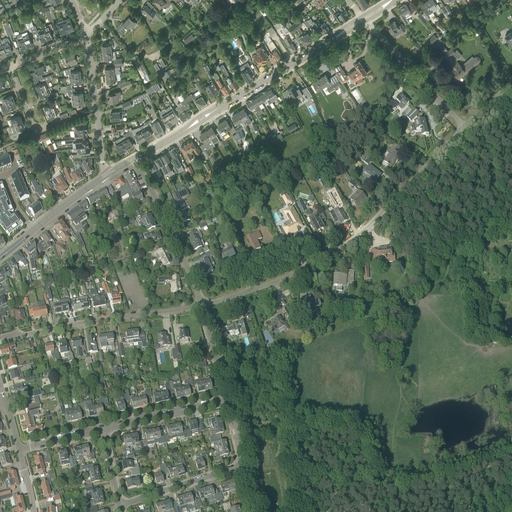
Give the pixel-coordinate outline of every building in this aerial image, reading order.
[(153,0),(153,1),(160,8),(162,7),(164,5),(167,7),(168,7),(172,3),(168,0),(164,0),(163,0),(153,0)] [(357,0),(362,8),(368,5),(364,0),(357,0)] [(436,5),(434,2),(432,0),(428,0),(426,1),(433,12),(439,8),(437,4),(436,5)] [(426,1),(421,5),(425,12),(424,12),(426,16),(433,12),(426,1)] [(150,18),(151,17),(152,18),(155,16),(154,15),(155,14),(157,11),(155,8),(151,5),(148,7),(146,4),(143,7),(144,8),(141,10),(144,13),(143,13),(146,16),(147,15),(150,18)] [(412,13),(411,10),(409,11),(405,4),(398,9),(401,15),(400,16),(404,22),(403,22),(405,24),(408,22),(406,18),(411,15),(410,14),(412,13)] [(267,5),(260,11),(264,16),(268,12),(267,11),(270,9),(267,5)] [(342,12),(339,14),(338,13),(333,16),(335,18),(334,19),(335,20),(335,19),(337,22),(341,19),(343,21),(348,17),(346,13),(347,13),(343,7),(342,7),(342,6),(339,8),(342,12)] [(421,15),(417,18),(423,24),(426,21),(424,18),(421,15)] [(123,21),(117,28),(120,31),(118,33),(121,36),(125,31),(123,29),(125,26),(128,29),(129,27),(131,28),(136,23),(129,17),(124,23),(123,21)] [(69,18),(62,20),(62,21),(63,23),(67,32),(73,29),(69,18)] [(310,19),(308,20),(316,29),(317,28),(319,30),(320,29),(323,33),(328,29),(324,22),(321,25),(318,20),(314,23),(314,22),(312,23),(310,19)] [(290,23),(287,26),(293,32),(297,29),(299,34),(296,36),(299,42),(301,40),(304,45),(307,43),(307,42),(308,42),(312,40),(308,33),(303,36),(298,28),(302,25),(298,20),(292,26),(290,23)] [(63,23),(62,21),(56,23),(60,34),(67,32),(63,23)] [(397,26),(397,25),(394,21),(388,25),(389,26),(390,27),(390,28),(389,29),(391,33),(392,33),(394,37),(405,29),(402,24),(398,26),(398,25),(397,26)] [(45,28),(42,29),(46,40),(52,37),(50,32),(50,31),(50,32),(49,31),(50,31),(50,30),(49,30),(51,29),(51,30),(53,29),(51,24),(45,26),(45,28)] [(271,27),(266,30),(271,37),(271,36),(276,33),(271,27)] [(221,35),(220,36),(224,41),(224,40),(235,33),(232,28),(223,34),(221,35)] [(46,40),(42,29),(39,30),(39,29),(36,30),(41,42),(46,40)] [(27,32),(21,34),(22,37),(26,47),(32,45),(27,32)] [(26,47),(22,37),(21,34),(21,33),(15,35),(21,49),(26,47)] [(195,37),(192,34),(184,41),(187,44),(195,37)] [(438,38),(435,36),(434,35),(428,41),(431,45),(438,38)] [(115,37),(112,39),(117,45),(118,46),(121,44),(115,37)] [(219,37),(209,44),(211,46),(214,44),(220,40),(219,37)] [(287,37),(284,39),(291,52),(297,48),(295,46),(299,43),(295,38),(292,40),(293,42),(290,44),(287,37)] [(439,37),(435,41),(432,45),(436,49),(443,41),(439,37)] [(4,39),(0,41),(1,42),(6,55),(12,53),(10,48),(9,45),(10,44),(9,41),(9,40),(8,39),(6,38),(5,38),(4,39)] [(279,53),(277,48),(273,42),(270,43),(271,44),(270,45),(271,45),(270,46),(274,51),(271,53),(275,60),(281,56),(279,53)] [(113,48),(113,44),(111,45),(110,43),(106,43),(106,45),(102,46),(103,53),(111,52),(111,48),(113,48)] [(267,55),(266,52),(262,46),(256,50),(259,55),(258,55),(264,63),(266,62),(265,60),(267,59),(266,56),(267,55)] [(447,51),(445,53),(441,56),(452,69),(451,70),(458,77),(461,74),(463,76),(480,61),(480,59),(478,57),(476,57),(474,58),(472,56),(461,66),(451,55),(455,52),(451,48),(448,51),(447,51)] [(111,52),(103,53),(104,60),(104,61),(108,61),(107,60),(112,59),(114,59),(114,60),(114,63),(122,62),(122,59),(116,60),(115,51),(111,52)] [(264,63),(258,55),(256,56),(253,51),(250,53),(254,59),(253,60),(255,63),(256,62),(258,64),(260,63),(261,64),(264,63)] [(76,63),(75,60),(73,54),(61,59),(63,65),(69,62),(71,65),(76,63)] [(149,81),(137,56),(131,58),(144,84),(149,81)] [(359,61),(354,64),(357,69),(352,72),(351,72),(349,73),(349,74),(348,74),(349,75),(347,76),(342,69),(336,73),(342,83),(348,79),(350,83),(354,80),(355,81),(354,81),(357,85),(363,81),(361,77),(360,77),(361,75),(362,76),(367,73),(359,61)] [(253,71),(247,62),(239,68),(244,77),(247,81),(252,77),(249,73),(253,71)] [(223,64),(219,66),(225,78),(229,85),(231,84),(234,90),(239,87),(235,80),(232,81),(229,76),(223,64)] [(40,73),(48,70),(46,65),(34,69),(35,72),(31,73),(34,81),(41,79),(42,78),(40,73)] [(207,65),(204,67),(210,78),(213,77),(207,65)] [(79,70),(74,71),(74,70),(72,70),(71,67),(64,70),(65,72),(66,73),(67,75),(68,74),(69,78),(80,76),(79,70)] [(114,67),(110,68),(105,68),(106,75),(114,74),(120,74),(119,67),(114,67)] [(173,76),(169,69),(165,72),(169,79),(173,76)] [(216,73),(213,75),(214,78),(224,95),(229,92),(229,91),(226,85),(223,86),(219,79),(218,79),(219,78),(216,73)] [(114,74),(106,75),(107,83),(111,82),(111,83),(115,83),(115,82),(117,81),(117,78),(115,78),(114,74)] [(321,78),(313,84),(317,90),(325,85),(327,88),(332,85),(332,84),(333,83),(336,88),(338,87),(341,90),(340,91),(341,91),(345,89),(337,75),(336,76),(335,75),(328,79),(325,74),(321,77),(321,78)] [(42,83),(36,86),(38,92),(48,88),(45,80),(51,78),(49,75),(45,77),(42,78),(41,79),(42,83)] [(80,76),(69,78),(69,85),(77,84),(77,83),(81,82),(80,76)] [(197,81),(194,83),(200,92),(203,91),(197,81)] [(218,92),(216,88),(212,81),(208,82),(210,84),(205,87),(207,91),(208,91),(211,96),(218,92)] [(157,82),(152,85),(155,90),(156,91),(156,92),(161,89),(157,82)] [(294,107),(291,102),(302,95),(298,88),(297,89),(295,84),(291,87),(290,87),(289,87),(288,88),(288,89),(282,93),(292,108),(294,107)] [(152,85),(145,89),(147,92),(148,94),(155,90),(152,85)] [(270,87),(265,90),(272,102),(278,98),(275,94),(274,94),(273,91),(270,87)] [(307,87),(301,91),(306,98),(312,95),(307,87)] [(50,93),(48,88),(38,92),(40,97),(50,93)] [(82,92),(77,93),(77,91),(74,91),(74,88),(67,89),(68,95),(70,96),(71,96),(71,100),(83,98),(82,92)] [(265,90),(259,94),(264,101),(266,105),(269,104),(270,104),(272,108),(274,106),(272,102),(265,90)] [(120,92),(118,92),(113,93),(113,94),(108,95),(108,97),(108,99),(109,99),(109,102),(118,101),(117,97),(121,97),(120,92)] [(187,98),(185,99),(187,103),(193,99),(195,102),(196,102),(199,107),(206,103),(200,93),(196,96),(194,93),(191,95),(191,94),(189,95),(188,96),(187,96),(187,97),(187,98)] [(3,96),(0,96),(0,99),(1,100),(3,105),(14,101),(11,95),(4,98),(3,96)] [(262,102),(258,95),(251,99),(260,113),(263,112),(258,104),(262,102)] [(401,95),(398,99),(394,102),(390,98),(386,106),(391,110),(396,105),(401,110),(409,103),(401,95)] [(83,98),(71,100),(72,106),(74,105),(75,107),(79,106),(79,105),(83,104),(83,98)] [(178,106),(175,108),(179,114),(186,110),(187,112),(188,112),(191,110),(187,103),(185,99),(176,104),(178,106)] [(260,113),(251,99),(246,102),(249,106),(250,109),(254,107),(258,115),(260,113)] [(55,100),(46,103),(47,105),(43,107),(46,112),(56,108),(55,105),(57,104),(55,100)] [(129,100),(122,104),(124,109),(125,109),(132,106),(129,100)] [(16,106),(14,101),(3,105),(5,110),(16,106)] [(284,112),(285,111),(288,109),(284,101),(280,104),(284,112)] [(178,119),(173,110),(170,106),(165,110),(166,111),(173,122),(178,119)] [(58,114),(56,108),(46,112),(48,118),(58,114)] [(248,117),(246,113),(243,109),(238,113),(242,120),(245,118),(248,124),(251,122),(248,117)] [(191,116),(188,112),(187,112),(186,110),(179,114),(183,121),(191,116)] [(420,121),(419,119),(416,119),(415,118),(419,114),(414,110),(413,110),(407,115),(407,117),(411,122),(412,126),(410,126),(411,129),(410,129),(411,131),(411,130),(412,133),(417,132),(416,130),(420,129),(421,131),(420,131),(420,132),(421,132),(422,136),(425,135),(426,136),(427,137),(428,136),(429,135),(429,134),(428,128),(426,129),(425,122),(426,122),(425,119),(421,120),(422,120),(422,121),(420,121)] [(111,116),(110,116),(110,120),(111,120),(120,119),(120,120),(123,120),(122,115),(125,114),(125,111),(115,112),(110,113),(111,116)] [(164,115),(162,117),(168,126),(173,122),(166,111),(163,114),(164,115)] [(242,120),(238,113),(232,116),(235,120),(237,124),(238,126),(234,128),(237,134),(237,133),(240,139),(244,138),(242,132),(240,129),(243,127),(246,126),(242,120)] [(19,116),(15,118),(8,120),(10,125),(21,121),(19,116)] [(74,130),(85,129),(86,129),(86,128),(87,127),(86,125),(86,124),(85,123),(76,124),(76,120),(70,123),(70,125),(74,124),(74,130)] [(151,122),(150,120),(146,122),(147,124),(144,126),(144,125),(140,127),(142,131),(146,138),(152,135),(149,129),(152,127),(151,125),(150,123),(151,122)] [(231,129),(228,124),(225,120),(218,124),(219,127),(216,128),(222,139),(223,139),(225,138),(223,136),(228,133),(227,131),(231,129)] [(21,121),(10,125),(7,127),(11,136),(12,137),(13,138),(14,138),(16,138),(17,137),(17,136),(17,134),(21,133),(19,129),(24,127),(21,121)] [(162,134),(164,133),(158,122),(151,125),(152,127),(157,137),(159,136),(160,136),(162,134)] [(287,128),(289,132),(297,127),(295,123),(287,128)] [(219,141),(214,132),(211,128),(206,131),(210,139),(213,144),(219,141)] [(146,138),(142,131),(138,133),(136,130),(133,132),(132,130),(129,131),(133,138),(136,136),(140,142),(146,138)] [(126,140),(123,141),(122,141),(127,149),(133,146),(129,140),(133,138),(129,131),(123,135),(126,140)] [(206,131),(200,135),(205,143),(207,146),(209,144),(209,143),(212,141),(210,139),(206,131)] [(49,138),(47,132),(39,135),(41,141),(49,138)] [(237,133),(237,134),(235,134),(232,136),(237,143),(241,141),(240,139),(237,133)] [(273,138),(276,142),(283,138),(280,133),(273,138)] [(271,135),(268,137),(272,144),(276,142),(273,138),(271,135)] [(122,141),(123,141),(120,138),(120,139),(115,142),(115,141),(114,141),(115,142),(114,142),(115,146),(116,145),(118,149),(117,150),(118,153),(120,152),(127,149),(122,141)] [(191,140),(186,143),(191,150),(193,149),(197,155),(198,155),(200,154),(201,153),(197,147),(194,143),(191,140)] [(186,143),(181,146),(183,150),(189,160),(193,158),(191,155),(193,154),(191,150),(186,143)] [(386,168),(388,166),(391,167),(394,163),(394,162),(396,159),(397,160),(400,157),(398,155),(402,150),(398,147),(394,145),(391,149),(388,153),(389,154),(381,164),(386,168)] [(88,147),(76,148),(77,148),(77,154),(71,155),(74,158),(81,157),(80,154),(89,153),(89,152),(90,151),(89,148),(88,148),(88,147)] [(174,147),(169,151),(173,158),(172,158),(177,167),(176,167),(177,169),(182,166),(176,156),(179,155),(174,147)] [(361,152),(358,157),(363,161),(367,156),(361,152)] [(171,160),(169,157),(167,153),(161,156),(165,163),(164,163),(166,168),(169,171),(172,169),(168,161),(171,160)] [(7,156),(2,158),(6,167),(11,165),(7,156)] [(159,157),(155,159),(157,164),(159,167),(161,166),(165,174),(167,173),(162,161),(159,157)] [(159,169),(156,164),(154,160),(147,164),(157,182),(160,180),(156,171),(159,169)] [(80,162),(76,163),(81,172),(84,170),(87,175),(88,175),(89,175),(91,174),(91,173),(92,173),(92,172),(91,171),(92,170),(91,161),(82,165),(80,162)] [(190,165),(187,167),(191,177),(195,176),(190,165)] [(381,175),(377,172),(369,166),(364,173),(370,177),(367,181),(373,185),(381,175)] [(67,169),(63,171),(66,178),(69,184),(73,182),(74,184),(80,180),(82,179),(82,177),(79,171),(76,173),(75,173),(74,174),(73,172),(69,174),(67,169)] [(131,172),(124,176),(127,181),(128,183),(129,186),(132,190),(135,188),(136,191),(140,188),(131,172)] [(19,173),(10,177),(11,179),(10,179),(12,182),(21,178),(19,173)] [(67,189),(64,185),(63,183),(65,182),(61,176),(54,181),(62,192),(67,189)] [(21,178),(12,182),(14,187),(23,183),(21,178)] [(120,179),(115,182),(124,196),(127,194),(129,198),(127,198),(130,206),(134,204),(131,197),(130,194),(131,193),(129,187),(125,180),(122,182),(120,179)] [(35,181),(31,183),(32,187),(34,190),(35,193),(35,194),(36,194),(39,198),(42,196),(44,199),(41,202),(43,205),(47,202),(47,203),(49,201),(49,202),(51,202),(52,201),(53,199),(52,199),(53,199),(48,191),(44,194),(41,189),(42,188),(41,186),(40,186),(37,187),(35,181)] [(52,182),(53,184),(51,185),(50,183),(47,185),(51,190),(54,195),(56,193),(58,195),(62,192),(54,181),(52,182)] [(124,196),(115,182),(112,184),(116,190),(117,190),(121,198),(124,196)] [(23,183),(14,187),(16,191),(25,188),(23,183)] [(0,224),(9,236),(22,226),(15,216),(13,217),(10,214),(13,213),(1,184),(0,184),(0,224)] [(25,188),(16,191),(16,192),(17,193),(16,194),(17,196),(18,196),(27,193),(25,188)] [(104,189),(89,197),(93,204),(103,198),(107,205),(111,203),(104,189)] [(334,190),(327,194),(333,204),(340,201),(334,190)] [(366,199),(363,195),(358,191),(355,194),(356,195),(352,199),(351,199),(350,200),(354,204),(353,204),(354,205),(357,208),(366,199)] [(27,193),(18,196),(20,201),(29,197),(27,193)] [(131,197),(134,204),(143,200),(140,193),(131,197)] [(238,203),(246,199),(243,194),(235,198),(238,203)] [(287,194),(281,198),(286,206),(287,206),(288,208),(288,209),(283,212),(289,221),(284,224),(286,230),(285,231),(288,236),(297,231),(298,231),(300,230),(298,227),(302,225),(299,220),(299,219),(298,220),(297,218),(298,217),(292,207),(291,208),(291,207),(290,206),(292,204),(291,203),(293,202),(290,196),(289,197),(287,194)] [(87,200),(84,202),(89,209),(91,208),(90,205),(93,204),(89,197),(86,199),(87,200)] [(36,203),(32,206),(38,214),(41,212),(40,212),(42,210),(40,207),(42,205),(38,199),(35,202),(36,203)] [(176,203),(175,203),(178,209),(176,210),(177,214),(176,214),(177,214),(179,219),(189,215),(187,209),(186,209),(185,207),(183,204),(182,200),(180,201),(176,203)] [(89,209),(84,202),(79,206),(84,213),(89,209)] [(298,204),(302,213),(306,211),(301,202),(298,204)] [(27,208),(24,210),(28,216),(31,214),(34,217),(36,215),(36,216),(38,214),(32,206),(28,209),(27,208)] [(79,206),(72,211),(81,223),(82,227),(86,225),(83,221),(87,219),(83,214),(84,213),(79,206)] [(347,221),(345,216),(341,209),(338,211),(337,208),(329,212),(335,223),(339,221),(341,224),(347,221)] [(81,223),(72,211),(66,216),(71,221),(70,223),(77,232),(82,227),(81,223)] [(316,213),(308,218),(310,222),(312,225),(311,225),(312,228),(313,228),(316,233),(317,232),(317,233),(320,232),(320,231),(325,228),(319,218),(316,213)] [(149,215),(138,220),(139,222),(139,223),(141,226),(144,225),(152,221),(149,215)] [(189,215),(179,219),(182,225),(185,223),(186,225),(187,229),(196,225),(194,221),(193,222),(189,215)] [(144,225),(145,228),(144,229),(145,232),(155,227),(152,221),(144,225)] [(64,225),(63,226),(61,222),(53,228),(55,230),(53,231),(58,238),(60,237),(64,242),(68,239),(64,234),(69,230),(67,226),(64,227),(64,226),(64,225)] [(192,239),(189,240),(191,246),(201,241),(199,242),(198,239),(202,237),(199,233),(197,234),(196,230),(190,233),(191,237),(192,236),(193,238),(192,239)] [(262,238),(259,234),(259,232),(247,237),(251,246),(244,249),(244,250),(246,254),(253,251),(254,251),(260,248),(257,241),(262,238)] [(148,234),(143,236),(147,243),(148,242),(148,243),(148,244),(149,245),(150,245),(150,246),(154,244),(154,243),(156,242),(161,240),(160,239),(160,238),(160,237),(159,237),(158,234),(153,236),(152,233),(148,234)] [(44,241),(36,247),(40,254),(51,247),(48,243),(52,241),(49,238),(47,234),(46,234),(45,234),(44,235),(44,236),(43,236),(41,238),(41,239),(42,238),(44,241)] [(79,234),(75,236),(80,249),(81,249),(84,256),(88,255),(79,234)] [(201,241),(191,246),(194,251),(198,249),(199,251),(198,251),(200,255),(209,251),(207,247),(203,249),(201,247),(203,246),(202,241),(201,241)] [(33,242),(28,247),(29,248),(33,256),(34,262),(35,272),(40,271),(38,261),(36,254),(35,250),(35,247),(33,242)] [(61,243),(54,245),(57,256),(61,256),(60,252),(63,251),(61,243)] [(158,246),(150,250),(150,251),(151,251),(152,253),(153,252),(156,258),(151,260),(152,262),(167,255),(168,255),(166,251),(165,251),(164,249),(160,251),(158,246)] [(384,249),(371,251),(372,260),(378,259),(385,258),(386,262),(395,261),(394,254),(391,254),(391,251),(391,246),(384,247),(384,249)] [(29,248),(28,247),(23,250),(28,257),(31,273),(35,272),(34,262),(33,256),(29,248)] [(232,247),(231,247),(228,249),(227,249),(220,252),(225,263),(226,263),(225,263),(232,259),(233,260),(233,262),(234,262),(236,268),(241,266),(232,247)] [(203,259),(203,262),(200,264),(205,275),(213,272),(211,268),(214,267),(214,266),(210,257),(216,254),(215,251),(203,256),(203,257),(203,258),(204,259),(203,259)] [(26,258),(23,254),(20,255),(19,253),(15,256),(12,257),(16,264),(18,263),(19,264),(19,265),(20,265),(21,266),(22,266),(23,265),(24,267),(28,265),(24,259),(26,258)] [(167,255),(152,262),(154,266),(157,265),(157,263),(159,262),(160,262),(161,262),(164,267),(170,264),(169,262),(170,261),(167,255)] [(11,260),(6,264),(11,271),(12,274),(14,273),(15,276),(18,275),(16,267),(11,260)] [(10,271),(8,269),(5,264),(0,268),(5,274),(6,278),(6,279),(7,279),(6,277),(10,274),(8,272),(10,271)] [(368,264),(360,265),(360,273),(363,273),(368,272),(368,264)] [(334,282),(333,286),(335,286),(337,286),(337,291),(342,291),(342,287),(346,287),(346,283),(353,284),(353,282),(354,271),(348,271),(347,276),(338,275),(338,273),(335,272),(334,282)] [(165,278),(163,279),(164,281),(169,280),(169,281),(171,281),(172,283),(171,284),(173,293),(180,292),(179,287),(180,287),(178,276),(173,277),(172,277),(165,278)] [(42,280),(34,283),(32,283),(32,285),(33,288),(33,289),(44,286),(42,280)] [(117,293),(111,294),(111,297),(112,299),(112,304),(120,303),(119,298),(119,294),(121,293),(122,292),(119,286),(115,287),(117,293)] [(95,290),(89,291),(90,293),(90,296),(91,300),(92,300),(92,303),(93,308),(99,307),(97,296),(97,295),(95,290)] [(101,294),(97,295),(97,296),(99,307),(105,305),(105,303),(108,302),(104,290),(101,292),(101,294)] [(307,305),(301,307),(304,313),(308,311),(309,313),(311,314),(315,312),(316,310),(315,308),(321,306),(319,302),(321,302),(320,299),(318,299),(312,301),(311,296),(307,298),(309,302),(307,303),(307,304),(307,305)] [(89,305),(87,297),(78,299),(81,310),(87,309),(86,306),(89,305)] [(81,310),(78,299),(78,298),(78,299),(72,300),(72,299),(74,311),(81,310)] [(69,312),(68,307),(67,305),(69,304),(68,299),(63,300),(63,303),(60,303),(60,305),(62,314),(69,312)] [(47,316),(45,308),(44,301),(37,303),(40,318),(47,316)] [(40,318),(37,303),(37,302),(34,303),(34,305),(32,306),(31,308),(32,310),(29,310),(30,316),(33,315),(33,319),(40,318)] [(56,304),(53,304),(53,307),(55,315),(62,314),(60,305),(60,303),(56,304)] [(295,317),(291,309),(288,305),(283,308),(290,320),(295,317)] [(0,325),(1,325),(4,325),(3,318),(6,317),(5,313),(8,313),(7,307),(2,309),(3,313),(0,313),(0,325)] [(15,309),(9,310),(11,320),(16,319),(17,322),(19,322),(20,323),(23,322),(23,321),(25,321),(24,316),(23,311),(16,312),(15,309)] [(274,323),(271,324),(268,326),(272,334),(278,330),(283,327),(285,331),(289,329),(284,321),(283,322),(279,317),(273,321),(274,323)] [(236,324),(229,326),(230,328),(223,330),(225,336),(228,335),(227,333),(234,331),(235,335),(239,334),(237,327),(241,326),(242,330),(241,330),(243,337),(247,336),(243,322),(239,323),(239,325),(237,326),(236,324)] [(133,343),(131,331),(125,332),(126,336),(120,337),(121,343),(125,343),(125,341),(127,340),(128,344),(133,343)] [(137,331),(131,331),(133,343),(138,343),(141,342),(142,348),(147,347),(146,337),(144,337),(144,333),(138,334),(137,331)] [(180,337),(176,338),(177,341),(179,340),(180,343),(188,342),(188,340),(188,339),(189,339),(189,336),(187,336),(186,331),(180,332),(180,335),(179,335),(180,337)] [(112,334),(105,335),(107,345),(106,346),(107,347),(111,347),(111,349),(114,348),(112,334)] [(98,336),(98,337),(98,338),(98,339),(99,345),(100,344),(100,348),(107,347),(106,346),(105,335),(98,336)] [(170,345),(169,342),(169,337),(165,338),(164,335),(157,336),(157,341),(158,344),(162,344),(163,347),(170,345)] [(95,341),(94,341),(93,337),(87,338),(89,352),(97,351),(97,349),(96,345),(95,341)] [(81,343),(80,339),(71,340),(72,348),(75,348),(77,357),(81,357),(79,347),(82,347),(82,343),(81,343)] [(66,348),(66,347),(65,342),(58,343),(60,355),(64,354),(64,357),(65,358),(69,357),(69,361),(74,360),(72,353),(71,353),(69,348),(66,348)] [(53,351),(53,349),(52,344),(45,346),(46,353),(47,356),(51,355),(54,355),(53,351)] [(11,350),(15,348),(14,345),(4,348),(4,349),(0,349),(0,350),(1,356),(9,354),(9,355),(14,354),(13,350),(11,351),(11,350)] [(17,367),(13,355),(9,357),(10,361),(6,362),(8,369),(17,367)] [(203,362),(202,360),(198,362),(200,368),(202,368),(207,367),(205,362),(203,362)] [(16,372),(15,372),(10,374),(12,381),(18,379),(17,375),(22,374),(21,371),(23,370),(23,368),(16,370),(16,372)] [(194,378),(190,379),(192,386),(196,385),(198,393),(205,391),(202,379),(202,377),(197,378),(198,380),(194,381),(194,378)] [(202,379),(205,391),(211,389),(209,377),(206,378),(202,379)] [(181,388),(183,398),(190,396),(188,387),(192,386),(190,379),(187,380),(188,382),(184,383),(185,387),(181,388)] [(171,381),(168,382),(169,386),(171,393),(175,392),(176,399),(183,398),(181,388),(180,384),(172,386),(171,381)] [(14,391),(12,391),(13,397),(18,396),(27,394),(28,393),(26,389),(23,390),(23,388),(19,389),(18,385),(12,386),(13,390),(14,391)] [(165,388),(158,390),(159,394),(160,394),(161,403),(168,401),(167,394),(171,393),(169,386),(165,387),(165,388)] [(34,397),(42,395),(40,389),(32,391),(34,397)] [(141,397),(137,398),(138,399),(140,407),(147,406),(145,398),(146,397),(146,399),(149,398),(147,391),(144,391),(145,394),(141,394),(141,397)] [(155,391),(152,392),(155,404),(161,403),(160,394),(159,394),(156,395),(155,391)] [(129,395),(126,396),(127,403),(130,402),(131,402),(133,409),(140,407),(138,399),(137,398),(137,396),(134,397),(133,396),(129,397),(129,395)] [(127,403),(126,396),(118,397),(119,400),(116,400),(115,401),(117,408),(118,412),(125,411),(123,404),(124,403),(127,403)] [(94,406),(96,416),(103,414),(101,407),(105,406),(104,399),(103,398),(99,399),(100,402),(97,403),(97,405),(94,406)] [(84,402),(81,402),(82,403),(83,411),(86,410),(88,410),(89,417),(96,416),(94,406),(93,404),(90,405),(89,404),(85,405),(84,402)] [(28,413),(28,414),(24,415),(27,428),(26,428),(28,433),(33,432),(34,432),(37,431),(42,429),(41,425),(38,425),(38,423),(37,422),(36,421),(34,421),(33,421),(32,417),(35,416),(36,416),(37,415),(38,415),(39,414),(39,413),(40,412),(40,410),(41,409),(40,405),(36,406),(35,404),(29,406),(29,407),(26,408),(27,413),(28,413)] [(63,407),(60,407),(62,415),(65,415),(65,414),(66,414),(68,423),(74,421),(72,409),(68,410),(68,409),(64,410),(63,407)] [(75,408),(72,409),(74,421),(81,419),(79,411),(80,411),(79,407),(75,408)] [(220,420),(216,421),(215,418),(216,418),(208,419),(209,426),(210,426),(211,429),(213,429),(222,427),(220,420)] [(199,424),(196,425),(195,422),(188,423),(190,430),(185,431),(187,438),(191,437),(191,435),(194,435),(194,434),(198,433),(198,435),(201,434),(200,432),(201,432),(199,424)] [(180,425),(173,427),(176,438),(179,437),(180,438),(184,437),(184,439),(187,438),(185,431),(181,432),(180,425)] [(176,438),(173,427),(166,428),(168,435),(164,436),(166,443),(169,442),(168,440),(172,439),(176,438)] [(222,427),(213,429),(214,432),(210,433),(211,437),(209,437),(210,440),(217,439),(216,435),(223,433),(222,427)] [(158,430),(151,431),(154,444),(158,443),(158,445),(166,443),(164,436),(160,437),(158,430)] [(146,440),(142,441),(144,448),(147,447),(147,446),(154,444),(151,431),(145,433),(146,440)] [(144,448),(142,441),(138,442),(136,435),(130,436),(132,446),(136,445),(136,448),(140,447),(141,449),(144,448)] [(132,446),(130,436),(123,438),(126,450),(129,449),(128,447),(132,446)] [(217,439),(210,440),(210,443),(213,443),(214,447),(217,446),(218,450),(226,448),(225,441),(218,443),(217,439)] [(90,460),(90,461),(95,460),(93,453),(89,454),(89,453),(87,446),(80,448),(82,456),(83,458),(86,457),(87,459),(90,458),(90,460)] [(80,448),(74,449),(76,461),(79,461),(83,460),(83,458),(82,456),(80,448)] [(216,459),(214,459),(215,462),(218,462),(220,461),(222,461),(221,457),(228,455),(226,448),(218,450),(217,450),(217,454),(215,454),(216,459)] [(73,466),(71,458),(67,459),(65,451),(58,453),(61,464),(65,463),(65,465),(69,464),(70,467),(73,466)] [(207,460),(205,453),(201,454),(201,456),(198,458),(199,460),(195,462),(198,471),(204,469),(202,462),(207,460)] [(43,464),(47,463),(51,462),(50,456),(45,457),(46,459),(42,461),(40,455),(34,457),(35,459),(34,459),(36,466),(43,464)] [(186,467),(183,459),(180,460),(181,463),(177,464),(178,467),(174,468),(178,478),(184,475),(182,468),(186,467)] [(133,461),(122,464),(123,471),(130,469),(131,473),(139,471),(138,464),(134,465),(133,461)] [(46,463),(43,464),(36,466),(38,472),(40,472),(41,475),(45,474),(43,468),(47,467),(46,463)] [(160,471),(158,471),(156,472),(157,474),(153,475),(156,485),(163,482),(161,475),(165,474),(161,465),(158,466),(160,471)] [(89,466),(84,467),(81,467),(82,471),(84,470),(86,478),(90,477),(98,475),(97,468),(89,470),(89,466)] [(178,478),(174,468),(171,469),(170,467),(167,468),(171,480),(178,478)] [(8,481),(17,479),(15,472),(13,472),(12,470),(6,472),(8,481)] [(98,475),(90,477),(91,480),(87,481),(88,485),(84,486),(85,489),(92,488),(91,485),(92,485),(91,484),(100,482),(98,475)] [(134,480),(126,482),(127,489),(136,487),(135,483),(139,483),(138,478),(134,479),(134,480)] [(8,485),(9,485),(11,491),(15,490),(14,487),(18,486),(17,479),(11,480),(8,481),(7,481),(8,485)] [(41,484),(42,490),(49,489),(48,489),(47,486),(48,486),(47,479),(42,481),(43,483),(41,484)] [(232,492),(233,494),(236,493),(232,481),(226,484),(228,492),(229,493),(232,492)] [(228,492),(226,484),(219,486),(223,498),(226,497),(225,493),(228,492)] [(211,488),(204,490),(207,498),(208,502),(216,499),(217,502),(218,501),(220,501),(217,494),(214,495),(211,488)] [(51,498),(49,489),(42,490),(44,497),(46,496),(47,499),(51,498)] [(88,493),(87,494),(89,496),(90,500),(92,499),(102,497),(100,490),(88,493)] [(204,490),(198,492),(202,504),(205,503),(204,499),(207,498),(204,490)] [(190,495),(183,497),(187,506),(186,506),(188,511),(195,508),(196,510),(199,509),(199,508),(196,500),(192,502),(190,495)] [(18,505),(23,504),(21,497),(17,498),(16,496),(12,497),(15,506),(18,505)] [(102,497),(92,499),(93,503),(90,504),(91,507),(86,509),(87,511),(97,509),(96,505),(103,504),(102,497)] [(178,506),(175,507),(176,511),(180,511),(184,510),(183,507),(186,506),(187,506),(183,497),(177,499),(180,507),(179,507),(178,506)] [(169,502),(162,504),(165,511),(176,511),(175,507),(171,509),(169,502)]
